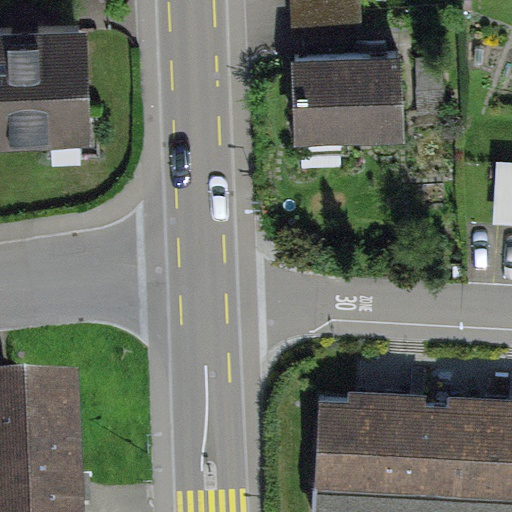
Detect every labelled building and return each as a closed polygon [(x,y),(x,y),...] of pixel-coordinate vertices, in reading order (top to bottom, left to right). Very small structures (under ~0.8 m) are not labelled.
[(372,0),(288,0),(289,27),(373,24),(372,0)] [(83,34),(0,36),(0,141),(87,139),(83,34)] [(405,133),(401,46),(334,49),(338,136),(405,133)] [(338,136),(334,49),(266,53),(270,139),(338,136)] [(72,511),(66,391),(0,394),(0,511),(72,511)] [(511,511),(511,406),(319,397),(312,501),(314,511),(400,511),(414,509),(414,511),(511,511)]
